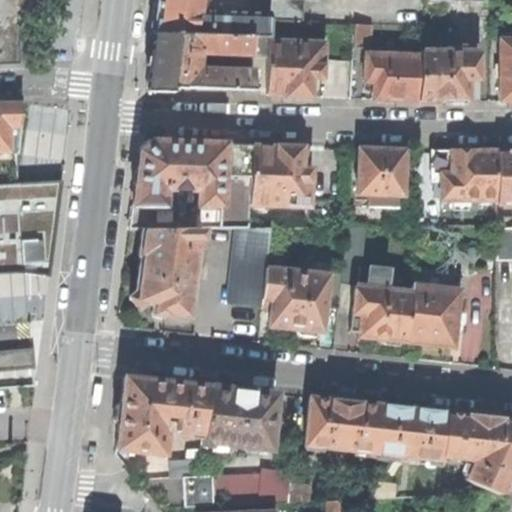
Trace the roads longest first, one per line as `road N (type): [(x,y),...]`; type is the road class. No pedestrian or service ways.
road 1 (residential): [(77,345),(511,396)]
road 2 (residential): [(511,123),(104,115)]
road 3 (secondary): [(77,345),(104,115)]
road 4 (secondary): [(58,486),(77,345)]
